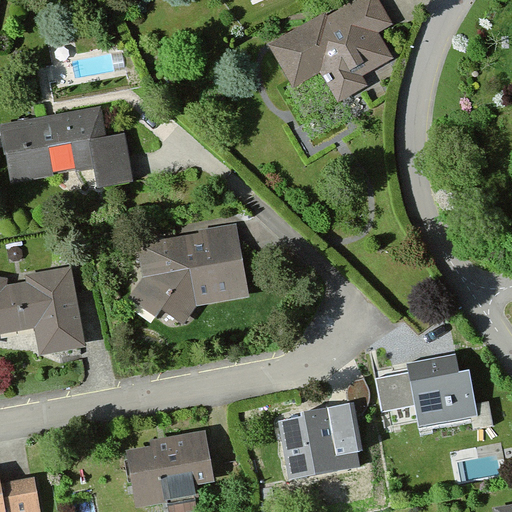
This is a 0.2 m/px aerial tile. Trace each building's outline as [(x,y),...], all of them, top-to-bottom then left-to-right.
[(322,19),(265,50),(288,91),(317,75),(335,107),(364,91),(358,80),(387,64),(373,39),(388,30),(371,0),(365,0),(324,23),(322,19)] [(97,143),(90,109),(0,127),(0,172),(3,186),(89,168),(94,191),(134,183),(124,137),(97,143)] [(137,249),(143,279),(126,302),(178,329),(194,312),(246,301),(232,231),(137,249)] [(0,335),(29,332),(34,358),(82,352),(70,274),(21,277),(21,286),(2,288),(4,281),(0,279),(0,335)] [(448,356),(403,366),(417,432),(471,420),(461,374),(452,376),(448,356)] [(356,468),(344,407),(296,417),(296,421),(274,425),(285,482),(356,468)] [(208,484),(200,437),(145,446),(145,451),(121,455),(130,508),(161,503),(162,511),(173,511),(194,509),(190,487),(208,484)] [(0,511),(33,511),(28,481),(0,486),(0,511)]
